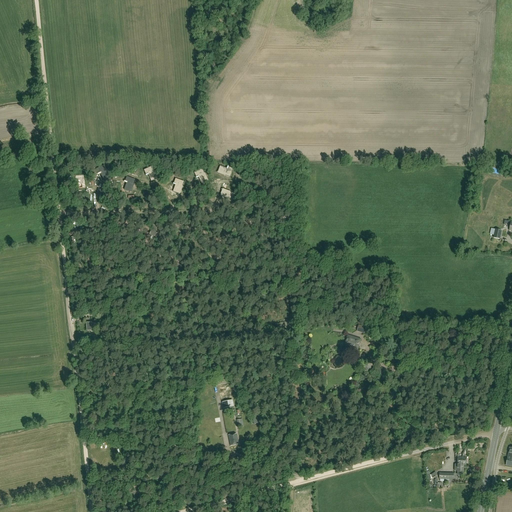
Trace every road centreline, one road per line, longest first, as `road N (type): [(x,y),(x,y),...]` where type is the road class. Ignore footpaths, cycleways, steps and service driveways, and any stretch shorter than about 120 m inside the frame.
road 1 (track): [(36,0),(91,511)]
road 2 (track): [(183,511),(423,449)]
